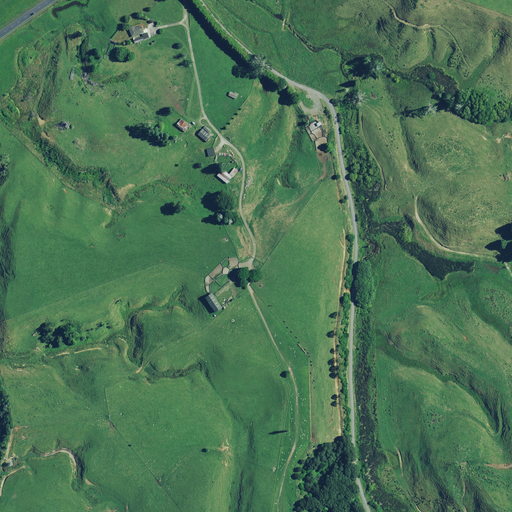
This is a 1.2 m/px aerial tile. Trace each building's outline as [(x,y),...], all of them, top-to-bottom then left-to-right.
[(145,33),(142,26),(136,28),(135,26),(130,28),(133,37),(145,33)] [(148,38),(147,35),(143,37),(142,35),(139,36),(139,38),(134,40),(135,44),(144,40),(148,38)] [(176,126),(183,131),(185,133),(189,128),(190,129),(192,127),(188,124),(188,125),(182,119),(176,126)] [(212,131),(206,126),(200,133),(198,135),(207,142),(213,136),(209,134),(212,131)] [(216,155),(214,148),(208,150),(209,157),(216,155)] [(232,178),(221,170),(216,175),(227,184),(232,178)] [(223,308),(213,293),(206,298),(216,313),(223,308)]
